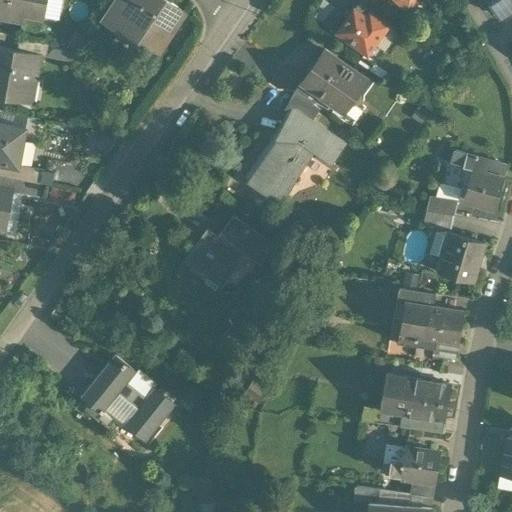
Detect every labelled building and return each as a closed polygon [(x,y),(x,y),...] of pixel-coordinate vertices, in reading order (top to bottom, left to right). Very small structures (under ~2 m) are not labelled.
[(0,0),(0,8),(24,13),(25,7),(45,11),(47,0),(0,0)] [(108,0),(101,11),(112,18),(124,0),(108,0)] [(183,0),(124,0),(112,18),(155,47),(185,1),(183,0)] [(382,5),(375,0),(357,0),(355,2),(356,3),(368,11),(369,10),(375,15),(382,5)] [(511,0),(490,0),(500,15),(511,7),(511,0)] [(317,17),(329,26),(341,11),(329,2),(317,17)] [(356,3),(353,8),(365,16),(368,11),(356,3)] [(24,13),(0,8),(0,26),(20,30),(21,30),(24,13)] [(365,16),(353,8),(336,31),(367,54),(388,24),(375,15),(369,10),(368,11),(365,16)] [(51,36),(21,30),(20,30),(18,43),(41,47),(41,48),(47,49),(50,37),(51,36)] [(80,43),(50,37),(47,49),(73,54),(80,43)] [(18,43),(0,39),(0,90),(32,96),(41,48),(41,47),(18,43)] [(367,82),(323,50),(301,81),(317,93),(346,113),(352,103),(363,101),(361,91),(367,82)] [(301,81),(300,81),(294,89),(311,102),(317,93),(301,81)] [(311,102),(294,89),(285,102),(292,107),(293,105),(313,119),(321,108),(311,102)] [(292,107),(249,167),(269,181),(267,184),(274,190),(277,191),(281,191),(284,189),(287,187),(314,149),(330,161),(344,141),(313,119),(293,105),(292,107)] [(27,120),(1,115),(0,117),(0,116),(0,154),(20,158),(21,157),(27,120)] [(485,170),(489,158),(456,147),(450,161),(473,167),(467,182),(463,196),(463,199),(493,208),(502,175),(485,170)] [(21,157),(20,158),(0,154),(0,167),(43,176),(46,162),(21,157)] [(489,158),(485,170),(502,175),(507,163),(489,158)] [(43,176),(0,167),(0,179),(9,181),(8,183),(41,189),(43,176)] [(0,179),(0,220),(1,220),(8,183),(9,181),(0,179)] [(435,197),(457,200),(459,195),(463,196),(467,182),(463,180),(460,187),(440,181),(435,197)] [(430,196),(428,208),(454,213),(457,200),(435,197),(430,196)] [(227,223),(222,229),(209,220),(189,248),(203,258),(221,271),(246,237),(260,247),(272,230),(235,204),(223,220),(227,223)] [(454,213),(428,208),(424,220),(450,224),(454,213)] [(484,240),(451,231),(440,271),(473,280),(484,240)] [(221,271),(203,258),(197,268),(215,281),(221,271)] [(435,292),(399,286),(397,297),(433,304),(435,292)] [(433,304),(397,297),(390,339),(433,347),(435,347),(437,337),(458,340),(463,309),(433,304)] [(250,319),(243,328),(255,338),(262,329),(250,319)] [(458,340),(437,337),(435,347),(433,347),(432,353),(455,357),(458,340)] [(157,375),(148,386),(129,371),(138,360),(119,345),(86,387),(104,402),(120,383),(139,397),(127,413),(148,429),(178,392),(157,375)] [(256,364),(249,374),(261,383),(268,372),(256,364)] [(450,383),(391,373),(386,407),(444,417),(450,383)] [(442,430),(444,417),(386,407),(379,406),(377,419),(442,430)] [(511,436),(507,436),(499,482),(511,484),(511,436)] [(414,475),(435,478),(439,449),(406,445),(404,458),(392,456),(389,472),(414,475)] [(212,470),(198,471),(198,490),(213,490),(212,470)] [(414,475),(412,490),(433,493),(435,478),(414,475)] [(284,483),(268,481),(265,504),(282,506),(284,483)] [(379,486),(356,483),(354,497),(368,498),(368,499),(377,500),(379,486)] [(377,500),(368,499),(366,511),(430,511),(431,506),(377,500)]
